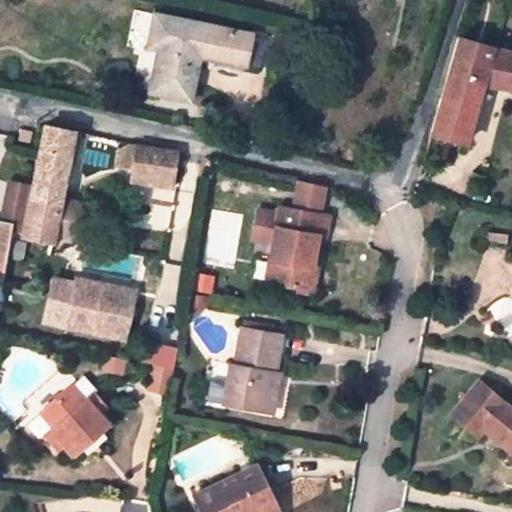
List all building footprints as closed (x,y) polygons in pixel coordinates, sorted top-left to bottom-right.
[(244,71),(245,64),(251,37),(252,34),(154,13),(147,46),(158,49),(149,91),(190,100),(200,56),(215,59),(214,64),(244,71)] [(266,40),(251,37),(245,64),(260,67),(266,40)] [(446,75),(431,131),(465,140),(482,82),(493,46),(458,37),(446,75)] [(511,51),(493,46),(482,82),(511,88),(511,51)] [(44,125),(23,236),(53,242),(55,235),(74,239),(81,203),(62,199),(69,160),(74,161),(80,132),(44,125)] [(28,143),(30,130),(20,129),(18,141),(28,143)] [(172,182),(172,180),(175,159),(176,150),(137,145),(133,176),(172,182)] [(183,160),(175,159),(172,180),(179,181),(183,160)] [(297,180),(294,198),(322,204),(326,186),(297,180)] [(294,198),(292,208),(320,214),(322,204),(294,198)] [(272,243),(269,261),(280,263),(277,282),(311,288),(318,254),(315,253),(319,236),(324,237),(328,215),(320,214),(292,208),(279,205),(278,212),(272,243)] [(256,208),(250,239),(272,243),(278,212),(256,208)] [(0,279),(2,280),(12,224),(0,222),(0,279)] [(507,236),(489,233),(488,239),(506,242),(507,236)] [(269,261),(265,280),(277,282),(280,263),(269,261)] [(195,275),(193,290),(210,293),(212,279),(195,275)] [(70,299),(67,313),(66,319),(74,320),(73,328),(90,332),(99,288),(73,282),(70,299)] [(133,295),(99,288),(90,332),(123,339),(133,295)] [(205,307),(206,297),(189,293),(186,309),(198,311),(205,307)] [(55,311),(67,313),(70,299),(48,294),(45,309),(55,311)] [(53,323),(64,326),(66,319),(67,313),(55,311),(53,323)] [(66,319),(64,326),(73,328),(74,320),(66,319)] [(223,402),(262,410),(267,378),(272,379),(273,372),(275,372),(282,336),(241,328),(234,364),(228,363),(225,384),(223,402)] [(115,360),(106,358),(105,366),(114,368),(115,360)] [(205,380),(225,384),(228,363),(208,360),(205,380)] [(150,390),(169,393),(173,369),(154,365),(150,390)] [(267,378),(262,410),(273,413),(280,373),(275,372),(273,372),(272,379),(267,378)] [(84,373),(71,384),(85,400),(95,391),(97,389),(84,373)] [(483,429),(511,453),(511,408),(478,380),(451,413),(476,435),(483,429)] [(71,384),(40,412),(52,427),(45,434),(58,450),(67,444),(73,451),(80,446),(100,430),(108,422),(100,413),(108,406),(95,391),(85,400),(71,384)] [(40,412),(28,422),(41,437),(45,434),(52,427),(40,412)] [(106,437),(100,430),(80,446),(86,453),(106,437)] [(194,495),(202,511),(245,511),(252,509),(253,511),(277,511),(256,465),(194,495)]
